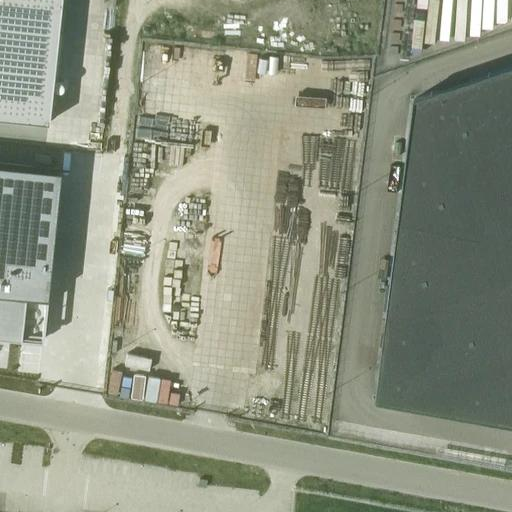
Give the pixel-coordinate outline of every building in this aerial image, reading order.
[(0,0),(0,119),(48,124),(61,0),(0,0)] [(511,422),(511,65),(429,94),(376,398),(511,422)] [(260,137),(294,137),(295,118),(260,117),(260,137)] [(60,170),(0,163),(0,336),(43,341),(60,170)] [(259,240),(261,218),(163,209),(161,230),(259,240)] [(272,221),(269,238),(293,242),(296,224),(272,221)] [(201,301),(200,323),(261,325),(262,304),(201,301)]
